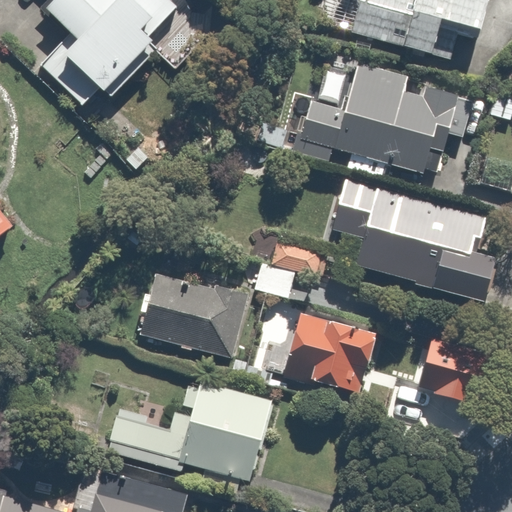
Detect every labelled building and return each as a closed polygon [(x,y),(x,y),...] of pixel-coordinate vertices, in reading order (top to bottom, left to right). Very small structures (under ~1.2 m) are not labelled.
[(66,0),(54,12),(87,45),(72,59),(116,103),(169,50),(157,38),(185,11),(174,0),(66,0)] [(486,42),(497,0),(371,0),(370,0),(362,0),(354,34),(451,60),(458,34),(486,42)] [(443,91),(445,81),(360,59),(357,71),(330,64),(320,101),(313,99),(301,145),(430,179),(441,139),(467,146),(479,100),(443,91)] [(511,97),(495,93),(488,116),(511,122),(511,97)] [(492,219),(382,189),(360,271),(491,307),(504,261),(483,255),(492,219)] [(0,208),(0,247),(19,232),(0,208)] [(327,252),(278,243),(274,265),(262,263),(256,293),(293,300),(298,273),(322,278),(327,252)] [(254,295),(164,275),(149,340),(240,360),(254,295)] [(392,335),(264,307),(250,373),(350,395),(357,365),(384,371),(392,335)] [(238,391),(204,384),(195,427),(120,412),(109,465),(184,481),(187,466),(267,483),(282,411),(236,401),(238,391)] [(164,484),(106,471),(104,481),(80,475),(71,511),(62,511),(0,497),(0,511),(189,511),(193,496),(163,489),(164,484)]
